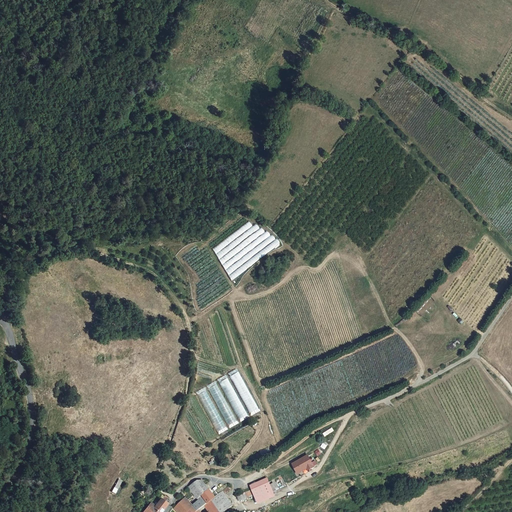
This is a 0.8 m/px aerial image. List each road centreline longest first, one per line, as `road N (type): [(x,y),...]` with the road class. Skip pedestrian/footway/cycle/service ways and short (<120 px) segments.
road 1 (track): [(285,453),(235,315),(233,288),(268,294),(353,258),(364,263),(388,323),(419,358),(419,382)]
road 2 (track): [(174,498),(154,485),(187,390),(185,312),(150,269),(71,244),(0,209)]
road 3 (track): [(473,353),(315,430),(238,482)]
road 4 (track): [(325,0),(441,59),(511,118)]
road 5 (track): [(214,478),(257,436),(262,409),(240,368),(196,358),(191,349)]
road 6 (tertiary): [(0,320),(32,412),(25,452),(0,496)]
road 7 (track): [(350,413),(318,468),(272,501),(239,506),(231,495),(238,482)]
